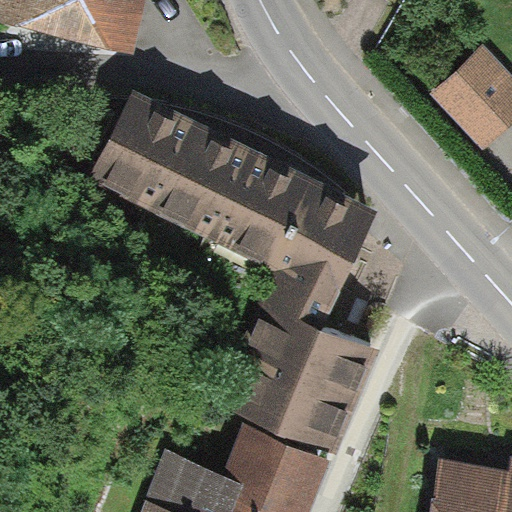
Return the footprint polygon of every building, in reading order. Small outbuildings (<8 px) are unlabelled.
[(0,0),(0,19),(131,54),(144,0),(0,0)] [(511,123),(511,82),(482,51),(437,95),(487,147),(511,123)] [(138,99),(94,185),(275,276),(221,411),(247,423),(336,465),(384,352),(348,332),(329,321),(380,219),(266,162),(239,149),(178,119),(138,99)] [(223,483),(165,459),(144,511),(315,511),(336,465),(247,423),(223,483)] [(508,476),(440,465),(433,511),(511,511),(511,462),(510,462),(508,476)]
